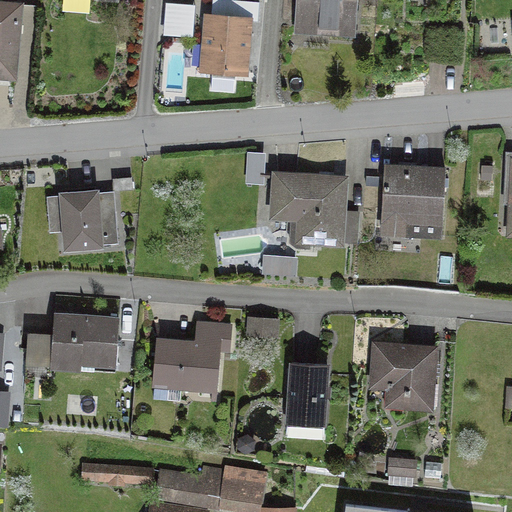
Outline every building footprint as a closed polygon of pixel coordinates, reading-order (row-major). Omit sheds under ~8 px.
[(352,38),(354,0),(294,0),(294,16),(328,18),(326,36),(352,38)] [(194,3),(164,2),(163,38),(192,39),(194,3)] [(0,77),(13,79),(19,6),(0,4),(0,77)] [(246,22),(234,21),(206,18),(202,70),(242,73),(246,22)] [(427,61),(457,63),(459,33),(429,31),(427,61)] [(441,216),(443,171),(383,167),(380,220),(381,220),(381,233),(438,236),(440,216),(441,216)] [(340,214),(342,181),(275,176),(272,216),(290,217),(288,243),(294,247),(307,248),(307,241),(338,243),(338,240),(351,240),(352,215),(340,214)] [(130,190),(130,178),(111,180),(112,191),(130,190)] [(117,196),(67,199),(70,252),(121,248),(117,196)] [(117,320),(52,315),(50,344),(25,342),(23,380),(48,382),(49,368),(113,372),(117,320)] [(248,335),(266,336),(267,321),(249,319),(248,335)] [(228,329),(203,327),(201,346),(156,342),(152,384),(213,389),(217,348),(226,349),(228,329)] [(428,409),(433,349),(373,344),(370,387),(403,389),(402,407),(428,409)] [(320,443),(325,365),(290,363),(285,441),(320,443)] [(387,474),(412,476),(413,461),(388,459),(387,474)] [(121,481),(148,483),(149,470),(83,466),(82,479),(109,480),(109,482),(121,483),(121,481)] [(201,495),(259,505),(264,476),(224,470),(223,472),(204,469),(203,477),(158,471),(155,497),(199,505),(201,495)] [(436,511),(341,500),(339,511),(436,511)]
